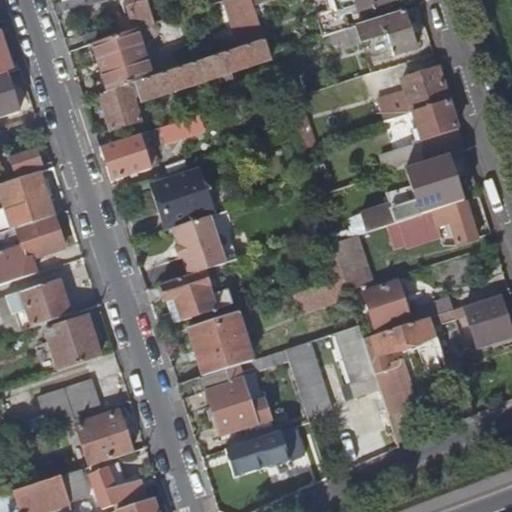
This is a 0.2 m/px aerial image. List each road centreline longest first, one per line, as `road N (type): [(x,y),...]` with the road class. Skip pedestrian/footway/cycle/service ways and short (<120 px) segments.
road 1 (residential): [(442,0),(511,215),(511,415),(288,511)]
road 2 (residential): [(193,511),(24,0)]
